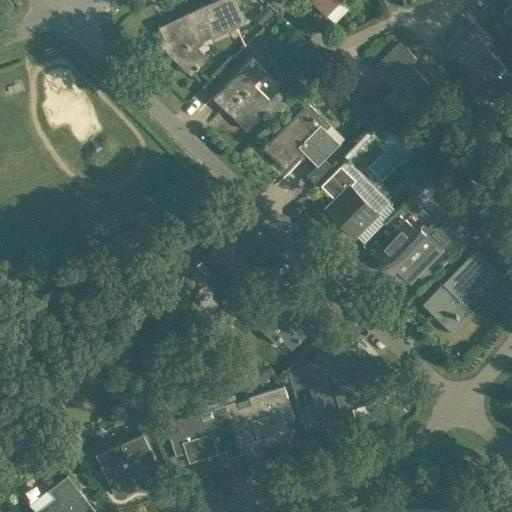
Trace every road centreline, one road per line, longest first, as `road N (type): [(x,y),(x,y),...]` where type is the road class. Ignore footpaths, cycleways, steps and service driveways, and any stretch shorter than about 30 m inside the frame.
road 1 (residential): [(460,407),(64,15)]
road 2 (residential): [(210,511),(402,450),(460,407)]
road 3 (residential): [(432,0),(328,46),(282,0)]
